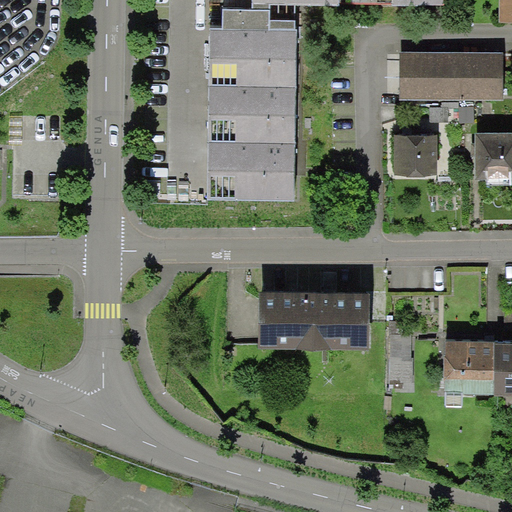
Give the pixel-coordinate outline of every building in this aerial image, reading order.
[(222,23),(210,23),(208,194),(294,194),(296,24),(269,24),(269,0),(251,0),(252,4),(223,4),(222,23)] [(511,0),(503,0),(503,15),(511,15),(511,0)] [(401,52),(401,93),(501,93),(501,53),(401,52)] [(44,61),(0,96),(0,104),(6,111),(53,73),(44,61)] [(511,132),(478,132),(478,172),(511,171),(511,132)] [(397,133),(397,169),(434,169),(434,133),(397,133)] [(367,292),(261,290),(261,339),(366,341),(367,292)] [(495,339),(445,338),(444,386),(494,387),(495,339)] [(511,339),(495,339),(494,387),(511,387),(511,339)]
